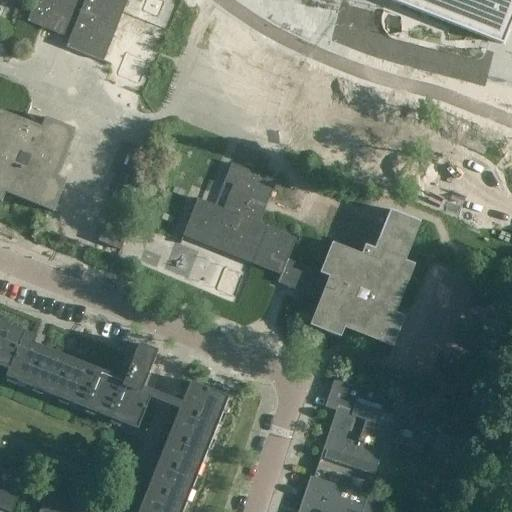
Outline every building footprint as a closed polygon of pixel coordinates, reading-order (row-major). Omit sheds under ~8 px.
[(115,60),(134,0),(39,0),(33,22),(72,35),(69,46),(115,60)] [(511,0),(381,0),(503,48),(511,25),(511,0)] [(61,176),(77,126),(45,115),(43,122),(0,108),(0,198),(6,201),(9,193),(58,209),(68,178),(61,176)] [(347,332),(398,343),(406,312),(402,312),(414,260),(412,260),(422,217),(388,209),(379,246),(366,243),(364,249),(330,241),(323,267),(293,260),(299,232),(267,225),(279,174),(232,163),(228,181),(233,182),(228,204),(198,197),(188,242),(284,265),(280,284),(321,293),(313,326),(346,334),(347,332)] [(31,335),(0,322),(0,366),(9,370),(6,378),(7,378),(9,375),(18,379),(17,382),(33,389),(34,386),(44,390),(43,393),(60,399),(61,396),(70,400),(69,403),(86,410),(87,407),(96,411),(95,414),(111,420),(112,417),(122,421),(121,424),(137,430),(153,393),(143,389),(158,352),(157,352),(156,352),(140,346),(140,345),(139,345),(130,367),(131,367),(125,381),(28,343),(31,335)] [(338,407),(323,450),(366,464),(367,462),(377,465),(386,440),(385,440),(390,425),(391,425),(395,412),(393,411),(396,400),(343,382),(338,397),(341,399),(338,408),(338,407)] [(183,511),(187,502),(184,501),(188,491),(191,492),(197,476),(194,475),(198,465),(201,466),(208,450),(205,448),(208,439),(211,440),(218,424),(215,423),(219,413),(222,414),(228,398),(190,383),(138,511),(183,511)] [(15,475),(0,468),(0,508),(9,511),(11,511),(28,472),(17,468),(15,475)] [(331,472),(328,483),(339,486),(343,476),(331,472)] [(362,511),(368,496),(311,477),(299,511),(362,511)] [(69,511),(71,508),(55,502),(58,495),(48,491),(39,511),(69,511)]
